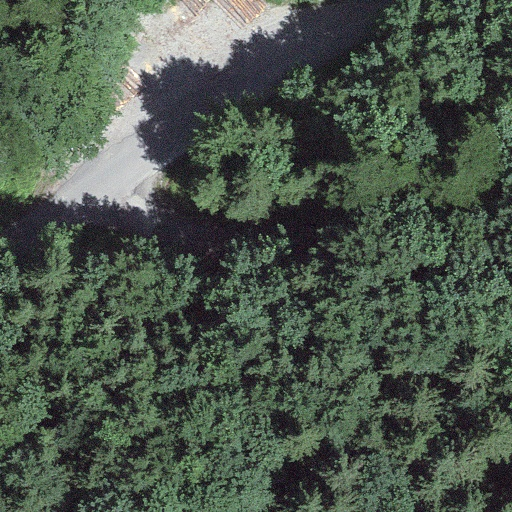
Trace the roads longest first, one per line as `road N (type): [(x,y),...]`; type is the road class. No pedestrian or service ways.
road 1 (unclassified): [(395,0),(0,253)]
road 2 (track): [(511,216),(209,245),(84,197)]
